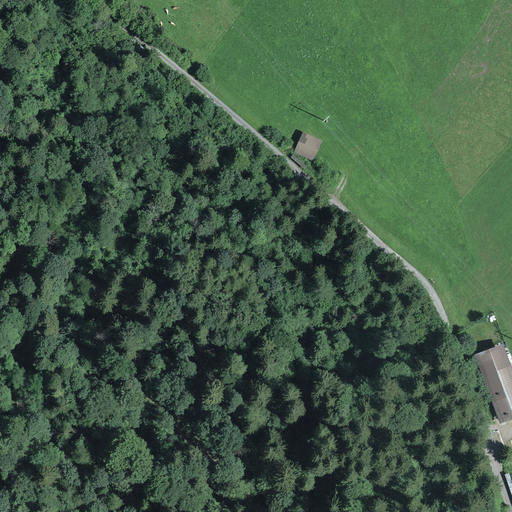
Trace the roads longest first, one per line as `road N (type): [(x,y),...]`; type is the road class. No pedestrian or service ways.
road 1 (track): [(510,511),(436,300),(307,178)]
road 2 (track): [(307,178),(87,0)]
